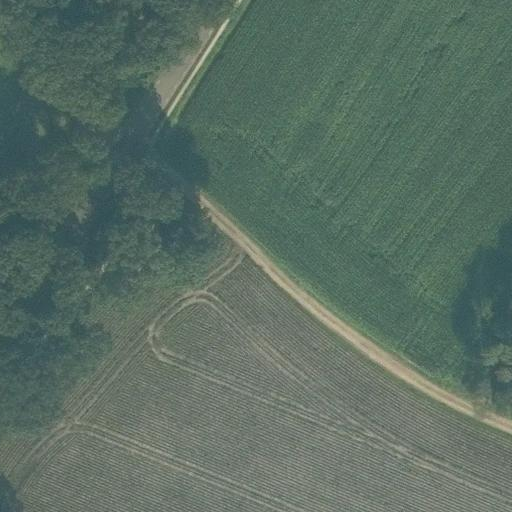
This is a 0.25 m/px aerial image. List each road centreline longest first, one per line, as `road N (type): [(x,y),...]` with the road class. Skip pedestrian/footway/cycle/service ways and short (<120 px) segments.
road 1 (secondary): [(0,345),(219,0)]
road 2 (track): [(143,149),(266,270),(441,401)]
road 3 (track): [(0,3),(143,149)]
